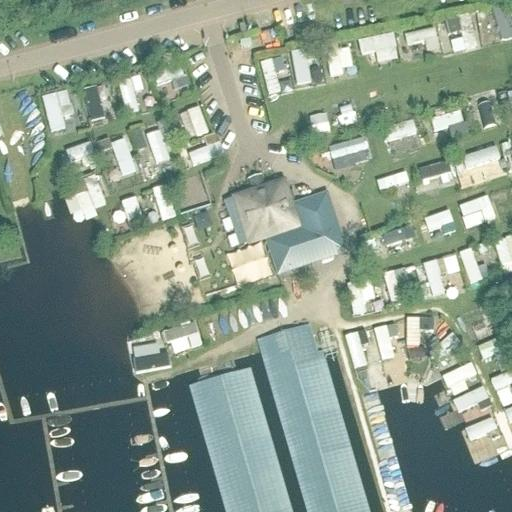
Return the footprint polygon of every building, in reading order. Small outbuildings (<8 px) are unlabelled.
[(495,8),(474,12),(479,41),(500,37),(495,8)] [(454,54),(468,52),(461,17),(447,20),(454,54)] [(433,30),(392,39),(397,61),(454,49),(451,35),(435,39),(433,30)] [(358,44),(361,66),(383,63),(381,41),(358,44)] [(335,79),(331,63),(342,60),(338,44),(314,50),(322,82),(335,79)] [(299,71),(307,70),(303,52),(279,57),(286,87),(302,84),(299,71)] [(273,97),(270,85),(279,84),(274,62),(246,68),(253,102),(273,97)] [(149,81),(156,98),(180,88),(172,71),(149,81)] [(115,115),(135,114),(133,83),(113,84),(115,115)] [(34,101),(42,137),(68,132),(60,95),(34,101)] [(511,99),(511,95),(490,96),(492,128),(511,126),(511,99)] [(461,111),(465,124),(488,118),(485,105),(461,111)] [(181,140),(200,132),(192,113),(173,120),(181,140)] [(451,114),(415,125),(420,142),(456,131),(451,114)] [(371,134),(375,147),(409,137),(405,124),(371,134)] [(136,140),(146,170),(163,164),(152,135),(136,140)] [(349,142),(319,150),(322,162),(352,154),(349,142)] [(494,165),(505,161),(510,176),(511,175),(511,142),(489,149),(494,165)] [(211,146),(180,159),(185,172),(216,159),(211,146)] [(84,148),(56,155),(60,174),(89,168),(84,148)] [(117,150),(99,159),(110,181),(128,173),(117,150)] [(442,162),(447,187),(485,180),(482,166),(478,167),(476,156),(442,162)] [(198,177),(177,182),(185,216),(206,211),(198,177)] [(398,177),(367,184),(369,195),(401,189),(398,177)] [(290,211),(282,185),(264,191),(260,178),(245,183),(249,196),(223,204),(238,249),(266,239),(278,276),(343,255),(324,199),(290,211)] [(442,178),(420,181),(421,191),(444,188),(442,178)] [(157,191),(145,194),(155,225),(167,222),(157,191)] [(501,199),(484,205),(490,221),(506,215),(501,199)] [(124,236),(137,231),(126,202),(113,206),(124,236)] [(473,225),(485,223),(482,203),(452,207),(454,223),(472,221),(473,225)] [(416,247),(436,241),(433,231),(444,227),(441,216),(409,225),(416,247)] [(403,230),(375,238),(380,254),(408,245),(403,230)] [(483,248),(492,271),(511,264),(511,254),(506,239),(483,248)] [(424,302),(438,298),(431,279),(454,271),(459,287),(472,282),(462,254),(413,271),(424,302)] [(195,260),(185,264),(192,283),(202,279),(195,260)] [(381,308),(393,307),(391,288),(406,286),(405,274),(378,277),(381,308)] [(370,282),(339,289),(346,320),(361,317),(360,313),(376,309),(370,282)] [(458,298),(439,305),(452,339),(479,329),(474,318),(467,321),(458,298)] [(398,323),(398,353),(416,353),(416,323),(398,323)] [(307,328),(259,342),(261,346),(262,352),(263,354),(309,511),(366,511),(326,374),(321,356),(320,355),(315,356),(307,328)] [(161,358),(194,347),(188,329),(155,340),(161,358)] [(379,330),(366,334),(375,366),(388,362),(379,330)] [(359,337),(342,340),(347,374),(364,372),(359,337)] [(434,374),(456,353),(443,339),(421,360),(434,374)] [(151,347),(130,350),(132,362),(153,359),(151,347)] [(474,370),(496,359),(491,348),(468,359),(474,370)] [(225,511),(287,511),(248,372),(220,380),(191,389),(201,426),(225,511)] [(494,413),(508,407),(501,390),(511,385),(511,375),(511,374),(483,384),(494,413)] [(511,410),(496,411),(496,427),(511,426),(511,410)]
